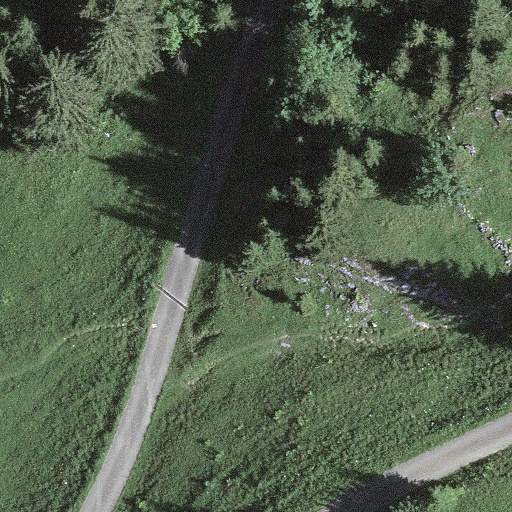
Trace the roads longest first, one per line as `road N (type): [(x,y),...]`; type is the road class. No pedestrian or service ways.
road 1 (track): [(93,511),(141,404),(244,64),(274,0)]
road 2 (track): [(511,427),(344,511)]
